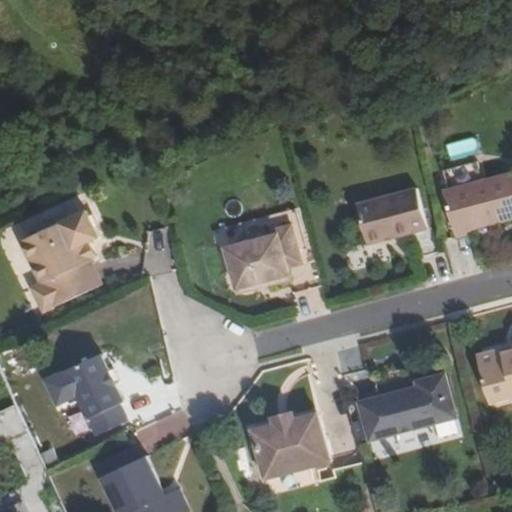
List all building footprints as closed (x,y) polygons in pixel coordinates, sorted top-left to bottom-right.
[(446,167),(448,182),(476,178),(474,164),(446,167)] [(511,171),(446,190),(459,236),(474,232),(473,228),(511,217),(511,171)] [(419,187),(359,204),(370,244),(430,228),(419,187)] [(84,249),(83,248),(96,241),(85,216),(61,227),(54,224),(39,231),(37,238),(20,246),(40,288),(30,292),(42,316),(100,290),(89,266),(91,264),(90,263),(84,249)] [(279,233),(227,248),(239,289),(240,288),(246,291),(256,288),(259,283),(292,275),(290,267),(304,264),(294,225),(278,229),(279,233)] [(90,263),(94,261),(88,247),(84,249),(90,263)] [(256,288),(293,278),(292,275),(259,283),(256,288)] [(501,350),(479,356),(492,404),(498,408),(511,403),(511,352),(507,354),(501,350)] [(67,376),(97,440),(129,425),(121,409),(126,406),(117,389),(111,375),(103,359),(67,376)] [(116,373),(111,375),(117,389),(122,387),(116,373)] [(411,390),(362,405),(372,443),(459,419),(447,374),(418,383),(420,390),(414,392),(411,390)] [(278,426),(298,421),(296,413),(276,418),(278,426)] [(278,426),(256,432),(269,481),(334,463),(321,415),(298,421),(278,426)] [(138,449),(97,469),(117,511),(189,511),(181,493),(164,501),(159,490),(162,489),(149,461),(144,463),(138,449)]
